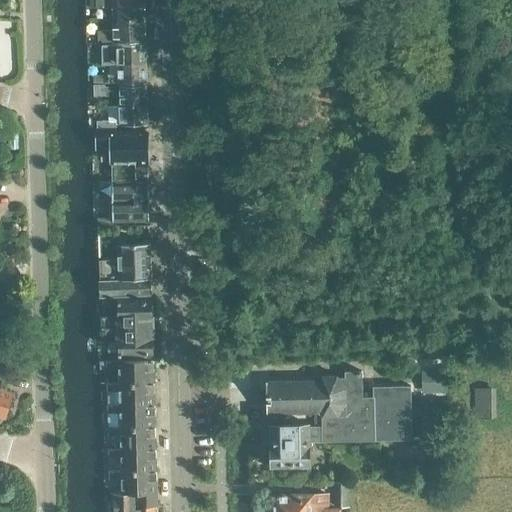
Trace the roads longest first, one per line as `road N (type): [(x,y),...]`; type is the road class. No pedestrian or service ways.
road 1 (secondary): [(181,511),(169,0)]
road 2 (unclassified): [(43,456),(29,0)]
